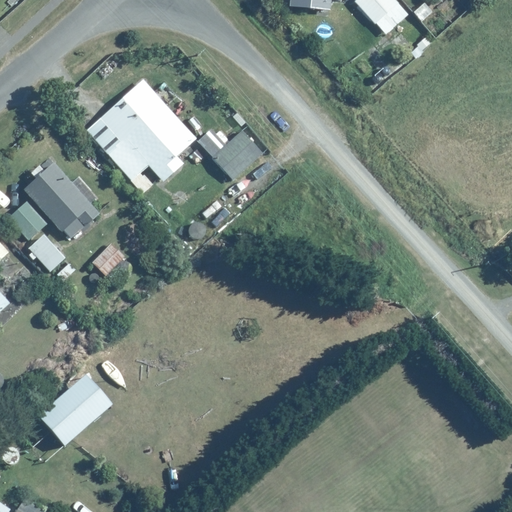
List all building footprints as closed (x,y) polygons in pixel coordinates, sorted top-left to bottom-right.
[(342,18),(343,0),(342,0),(290,0),(290,5),(328,8),(328,18),(342,18)] [(400,0),(354,0),(387,38),(414,16),(400,0)] [(190,148),(199,139),(141,78),(99,118),(121,142),(107,154),(130,179),(144,166),(147,163),(164,181),(185,161),(178,154),(187,145),(190,148)] [(231,141),(219,127),(200,143),(232,180),(262,154),(242,131),(231,141)] [(69,239),(99,210),(50,158),(42,166),(39,163),(30,172),(36,178),(23,190),(69,239)] [(25,199),(6,216),(28,240),(46,223),(25,199)] [(42,232),(27,247),(51,271),(66,256),(42,232)] [(0,238),(0,259),(11,250),(0,238)] [(125,258),(112,243),(89,262),(101,277),(125,258)] [(0,312),(11,302),(0,290),(0,312)] [(84,374),(35,417),(62,447),(111,405),(84,374)] [(13,511),(51,511),(24,495),(13,511)]
